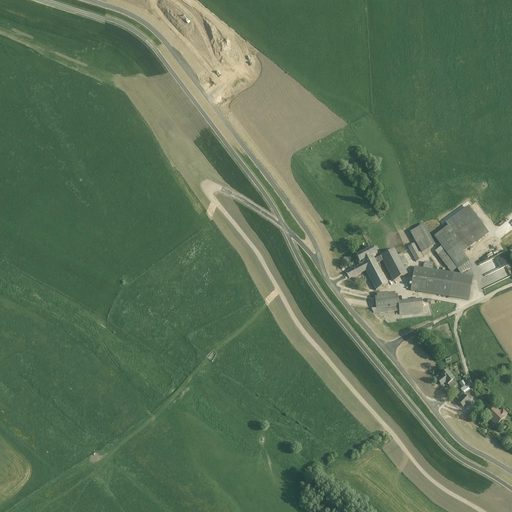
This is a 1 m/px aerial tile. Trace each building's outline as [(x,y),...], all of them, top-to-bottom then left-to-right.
[(464,254),(490,234),(470,207),(446,224),(448,227),(434,237),(441,247),(435,252),(451,273),(453,273),(458,269),(459,271),(470,262),(464,254)] [(508,219),(499,223),(503,232),(505,231),(506,232),(511,228),(511,221),(509,223),(508,219)] [(425,224),(410,231),(415,242),(408,245),(415,261),(423,257),(421,252),(435,245),(425,224)] [(374,257),(378,255),(379,253),(376,246),(357,256),(361,263),(364,262),(365,265),(376,259),(374,257)] [(408,274),(396,249),(381,257),(383,261),(394,281),(408,274)] [(506,251),(493,256),(493,255),(488,257),(489,260),(478,264),(483,275),(511,264),(506,251)] [(383,261),(381,257),(376,259),(365,265),(346,274),(350,280),(366,272),(376,291),(390,285),(378,264),(383,261)] [(474,290),(473,276),(453,273),(451,273),(415,268),(411,292),(470,302),(474,290)] [(487,278),(490,285),(505,279),(502,272),(487,278)] [(400,316),(424,313),(423,300),(400,302),(399,294),(374,296),(375,314),(400,312),(400,316)] [(452,390),(459,385),(447,370),(441,375),(443,376),(436,381),(440,387),(446,383),(452,390)] [(469,384),(460,387),(462,392),(471,389),(469,384)] [(463,407),(470,400),(464,394),(457,402),(463,407)] [(505,417),(507,414),(503,410),(501,412),(498,409),(496,411),(495,409),(489,415),(491,417),(488,419),(496,427),(505,418),(505,417)]
